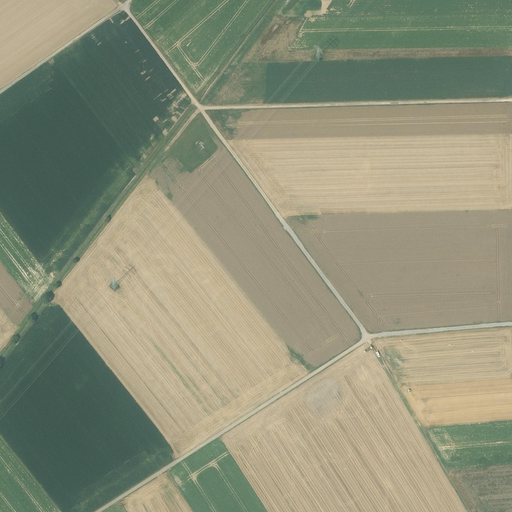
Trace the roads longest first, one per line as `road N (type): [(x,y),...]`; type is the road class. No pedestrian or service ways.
road 1 (track): [(0,352),(274,0)]
road 2 (track): [(98,511),(368,338)]
road 3 (track): [(200,110),(511,100)]
road 4 (track): [(368,338),(200,110)]
road 5 (track): [(368,338),(467,511)]
road 6 (track): [(130,0),(0,92)]
road 7 (track): [(511,325),(368,338)]
road 8 (track): [(200,110),(115,0)]
